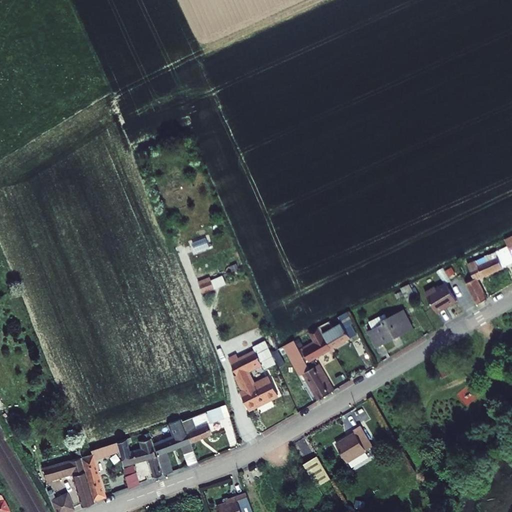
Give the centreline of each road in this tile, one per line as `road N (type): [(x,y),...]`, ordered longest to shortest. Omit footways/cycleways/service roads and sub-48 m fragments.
road 1 (residential): [(511,299),(239,459),(94,511)]
road 2 (track): [(322,0),(158,73)]
